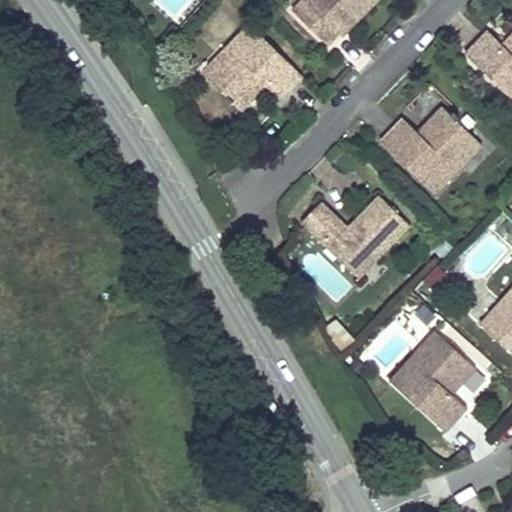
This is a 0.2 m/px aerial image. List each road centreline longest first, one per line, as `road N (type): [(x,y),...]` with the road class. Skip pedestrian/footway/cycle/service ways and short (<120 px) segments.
road 1 (tertiary): [(361,511),(132,128),(42,0)]
road 2 (residential): [(449,0),(251,201)]
road 3 (residential): [(385,511),(498,457),(511,442)]
